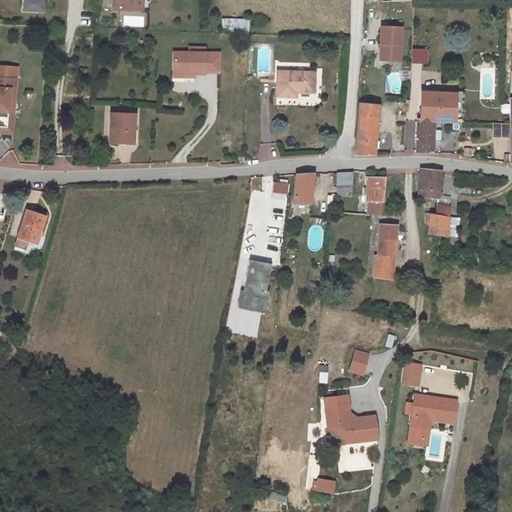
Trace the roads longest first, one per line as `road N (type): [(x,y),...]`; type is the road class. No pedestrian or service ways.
road 1 (residential): [(339,162),(201,172),(0,169)]
road 2 (unknown): [(51,175),(49,104),(64,1)]
road 3 (residential): [(511,170),(437,160),(339,162)]
road 4 (residential): [(339,162),(357,0)]
